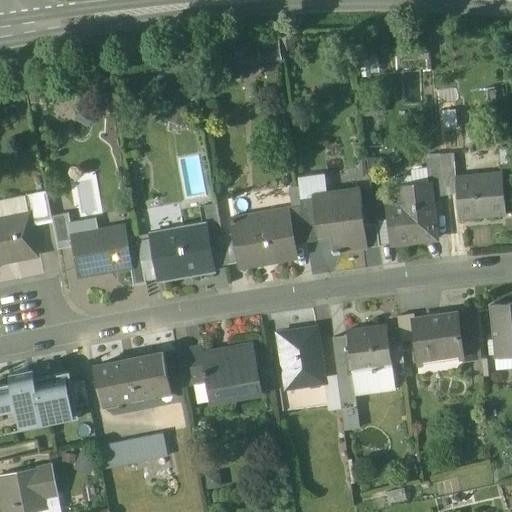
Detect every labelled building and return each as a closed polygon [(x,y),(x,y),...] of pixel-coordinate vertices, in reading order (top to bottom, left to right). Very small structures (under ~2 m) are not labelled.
[(281,40),(239,41),(239,62),(281,61),(281,40)] [(454,153),(440,154),(443,179),(456,177),(454,153)] [(440,154),(427,155),(429,183),(431,183),(432,197),(444,196),(444,194),(443,179),(440,154)] [(501,172),(456,177),(458,193),(461,218),(505,214),(501,172)] [(456,177),(443,179),(444,194),(458,193),(456,177)] [(429,183),(399,187),(401,204),(391,205),(396,243),(437,239),(432,197),(431,183),(429,183)] [(360,188),(313,194),(319,234),(306,236),(307,242),(332,238),(334,252),(368,247),(360,188)] [(48,191),(26,196),(30,215),(32,224),(53,219),(53,216),(48,191)] [(313,194),(301,196),(302,204),(306,236),(319,234),(313,194)] [(302,204),(286,206),(287,213),(289,212),(294,243),(307,242),(306,236),(302,204)] [(286,206),(232,216),(235,234),(240,262),(240,266),(297,256),(294,243),(289,212),(287,213),(286,206)] [(218,209),(207,210),(209,226),(220,225),(218,209)] [(69,213),(53,216),(53,219),(60,249),(76,246),(74,235),(74,234),(69,213)] [(30,215),(0,220),(0,263),(38,256),(32,224),(30,215)] [(207,223),(150,233),(155,258),(159,280),(215,270),(214,266),(209,238),(207,223)] [(124,226),(74,235),(76,246),(81,275),(131,267),(130,255),(124,226)] [(150,233),(138,236),(141,253),(142,260),(155,258),(150,233)] [(235,234),(223,236),(228,264),(240,262),(235,234)] [(223,236),(209,238),(214,266),(228,264),(223,236)] [(141,253),(130,255),(131,267),(135,285),(146,283),(142,260),(141,253)] [(511,303),(491,305),(495,357),(511,355),(511,303)] [(414,313),(398,316),(401,341),(415,339),(413,319),(415,319),(414,313)] [(415,319),(413,319),(415,339),(419,363),(463,357),(457,313),(415,319)] [(387,325),(347,331),(348,335),(353,371),(392,366),(387,325)] [(316,327),(278,332),(287,387),(325,381),(324,376),(316,327)] [(348,335),(333,337),(338,375),(337,375),(342,408),(357,406),(353,371),(348,335)] [(253,343),(203,353),(201,345),(187,348),(194,383),(206,381),(210,401),(262,392),(253,343)] [(187,348),(176,350),(182,386),(194,383),(187,348)] [(165,352),(94,365),(101,403),(172,390),(165,352)] [(392,366),(353,371),(356,393),(395,388),(392,366)] [(33,369),(9,374),(11,383),(0,384),(0,433),(34,427),(36,415),(46,417),(47,424),(79,418),(70,371),(35,378),(33,369)] [(337,375),(324,376),(325,381),(328,410),(342,408),(337,375)] [(89,403),(84,379),(72,381),(77,405),(89,403)] [(164,431),(97,445),(102,468),(168,455),(164,431)] [(53,464),(0,474),(0,485),(5,511),(33,511),(47,509),(44,491),(58,488),(53,464)]
